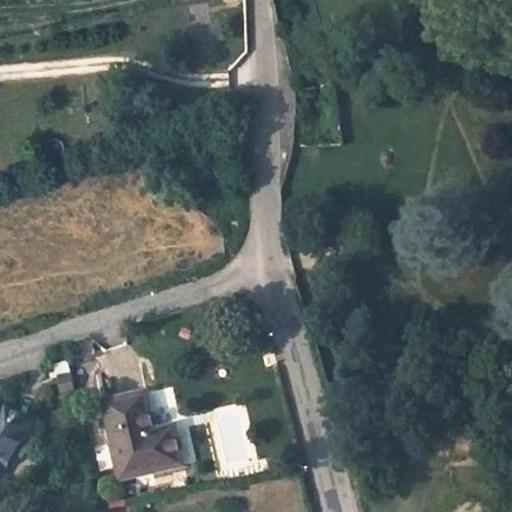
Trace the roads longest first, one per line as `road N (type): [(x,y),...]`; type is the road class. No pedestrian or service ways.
road 1 (residential): [(0,356),(272,271)]
road 2 (residential): [(272,271),(269,78),(259,0)]
road 3 (residential): [(336,511),(272,271)]
road 4 (track): [(121,0),(0,12)]
